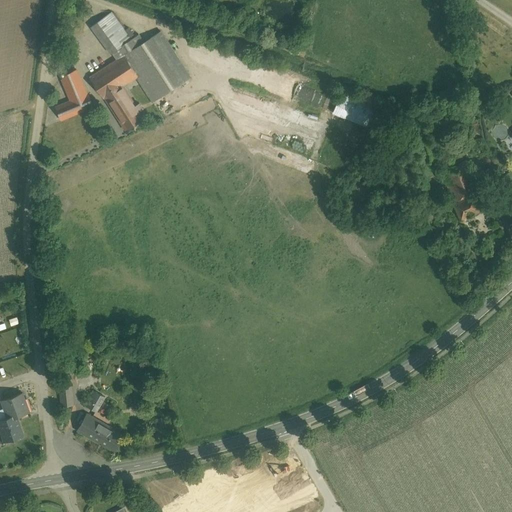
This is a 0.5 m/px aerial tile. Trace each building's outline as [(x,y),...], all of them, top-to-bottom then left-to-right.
[(155,97),(191,73),(161,27),(139,42),(117,9),(95,23),(117,56),(94,71),(129,125),(145,114),(125,83),(140,73),(155,97)] [(91,103),(75,67),(57,75),(66,96),(51,103),(58,118),(91,103)] [(344,92),(340,104),(350,108),(345,119),(377,131),(386,108),(344,92)] [(422,123),(408,128),(421,164),(434,160),(422,123)] [(465,160),(438,172),(460,221),(478,213),(469,192),(477,188),(465,160)] [(511,207),(502,212),(506,220),(511,216),(511,207)] [(70,377),(57,378),(60,403),(72,402),(70,377)] [(31,413),(24,393),(5,400),(8,410),(0,412),(0,426),(1,427),(7,443),(24,436),(17,418),(31,413)] [(122,435),(86,415),(77,432),(112,451),(122,435)]
